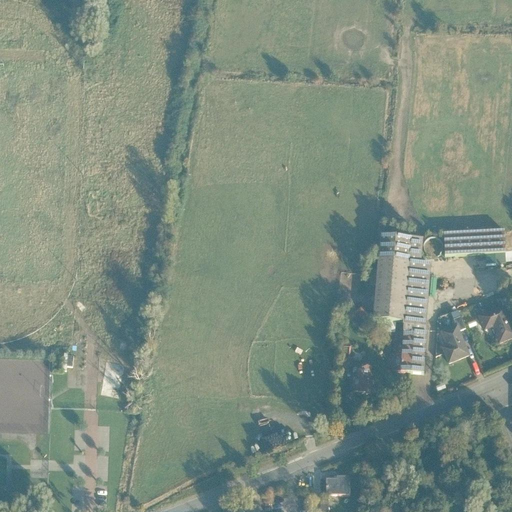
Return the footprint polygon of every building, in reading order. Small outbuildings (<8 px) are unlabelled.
[(504,232),(444,234),(445,256),(505,255),(504,232)] [(387,373),(424,375),(432,265),(421,264),(424,239),(381,236),(374,320),(404,322),(403,334),(394,333),(393,357),(389,357),(387,373)] [(511,339),(511,323),(504,307),(478,318),(485,332),(492,329),(499,345),(511,339)] [(470,356),(458,326),(441,332),(447,347),(442,349),(448,365),(470,356)] [(109,356),(101,397),(123,401),(131,361),(109,356)] [(371,396),(373,369),(352,368),(350,394),(371,396)] [(326,482),(326,497),(349,497),(349,479),(336,479),(335,482),(326,482)] [(327,511),(327,502),(320,502),(319,511),(327,511)]
